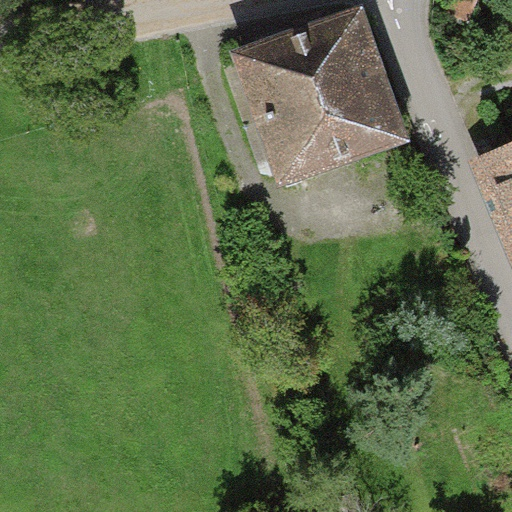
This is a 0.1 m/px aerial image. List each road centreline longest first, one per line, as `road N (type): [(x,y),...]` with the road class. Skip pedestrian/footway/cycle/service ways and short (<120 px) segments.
road 1 (residential): [(511,297),(388,0)]
road 2 (residential): [(8,55),(240,0)]
